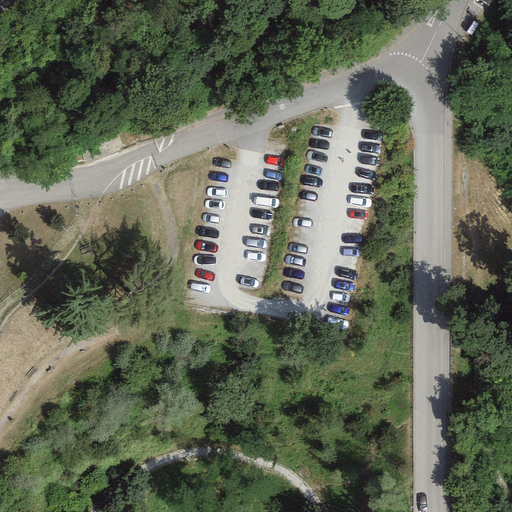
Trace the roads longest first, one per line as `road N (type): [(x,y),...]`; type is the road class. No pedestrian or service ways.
road 1 (unclassified): [(429,511),(427,99),(412,74)]
road 2 (unclassified): [(239,125),(351,83),(412,74)]
